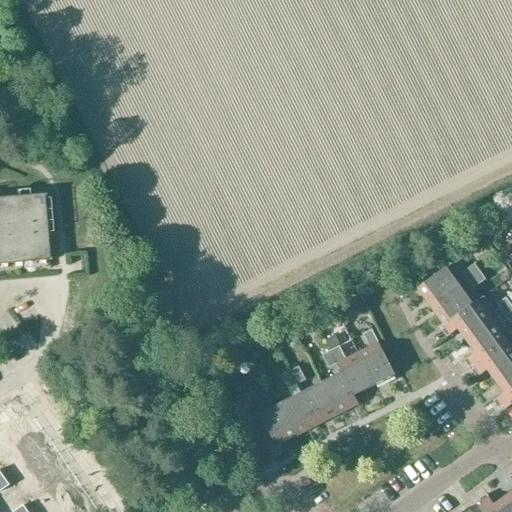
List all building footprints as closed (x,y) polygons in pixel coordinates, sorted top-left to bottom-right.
[(0,266),(49,262),(43,196),(0,199),(0,266)] [(499,251),(503,258),(511,252),(511,250),(509,245),(499,251)] [(467,282),(479,273),(473,265),(461,274),(467,282)] [(460,288),(446,269),(417,290),(430,309),(460,288)] [(485,281),(479,273),(467,282),(472,290),(485,281)] [(472,306),(460,288),(430,309),(442,326),(472,306)] [(505,299),(511,308),(511,306),(511,290),(503,297),(505,299)] [(364,311),(358,298),(347,303),(354,316),(364,311)] [(493,313),(483,298),(472,306),(442,326),(444,329),(441,331),(446,338),(456,331),(464,341),(511,308),(505,299),(495,306),(498,310),(493,313)] [(511,322),(511,309),(511,308),(464,341),(473,355),(463,362),(468,370),(511,339),(501,324),(506,321),(509,325),(511,322)] [(366,348),(355,354),(372,387),(392,377),(369,331),(360,336),(366,348)] [(334,338),(325,343),(330,352),(338,347),(334,338)] [(511,339),(468,370),(475,380),(486,372),(494,383),(511,370),(511,339)] [(357,395),(372,387),(355,354),(344,359),(338,347),(330,352),(336,363),(334,364),(340,374),(352,398),(357,395)] [(336,363),(330,352),(321,356),(327,368),(334,364),(336,363)] [(297,368),(289,373),(295,385),(303,380),(297,368)] [(511,370),(494,383),(503,396),(492,404),(500,415),(511,405),(511,370)] [(295,385),(289,373),(280,377),(286,389),(295,385)] [(356,406),(352,398),(340,374),(316,386),(333,418),(356,406)] [(293,398),(310,430),(333,418),(316,386),(293,398)] [(251,407),(245,396),(236,400),(242,412),(251,407)] [(286,442),(310,430),(293,398),(270,410),(286,442)] [(274,449),(286,442),(270,410),(246,423),(261,451),(262,450),(272,444),(274,449)] [(4,478),(0,480),(0,492),(10,486),(4,478)] [(511,511),(511,507),(505,498),(494,507),(486,496),(475,504),(480,511),(511,511)]
